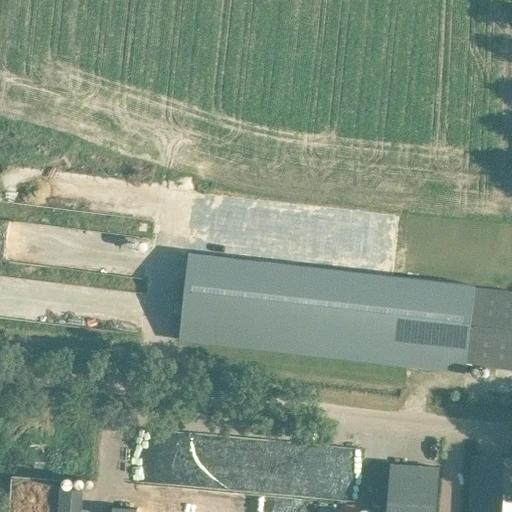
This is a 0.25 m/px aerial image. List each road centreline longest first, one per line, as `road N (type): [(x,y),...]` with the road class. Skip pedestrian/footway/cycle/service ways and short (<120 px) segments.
road 1 (track): [(0,379),(330,411)]
road 2 (unclassified): [(511,430),(330,411)]
